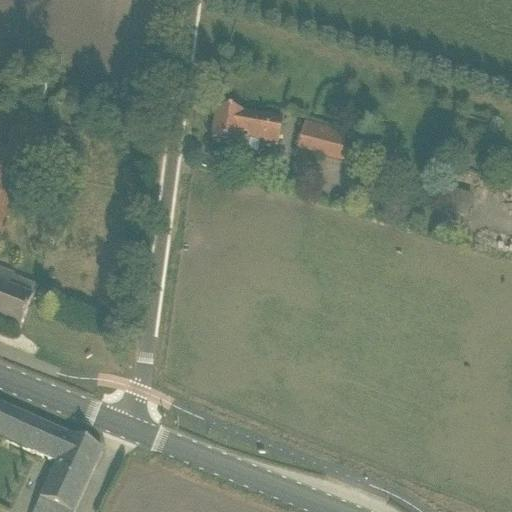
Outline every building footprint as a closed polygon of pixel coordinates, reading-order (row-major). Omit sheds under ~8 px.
[(217,111),(212,143),(235,147),(235,150),(238,150),(238,153),(260,156),(260,154),(276,157),(281,123),(236,116),(237,114),(217,111)] [(28,187),(52,123),(24,112),(0,171),(0,239),(23,185),(28,187)] [(348,166),(355,136),(304,123),(297,153),(348,166)] [(0,270),(0,325),(19,333),(32,299),(31,299),(36,286),(12,277),(13,275),(0,270)] [(73,511),(102,453),(0,406),(0,440),(56,466),(33,511),(73,511)]
